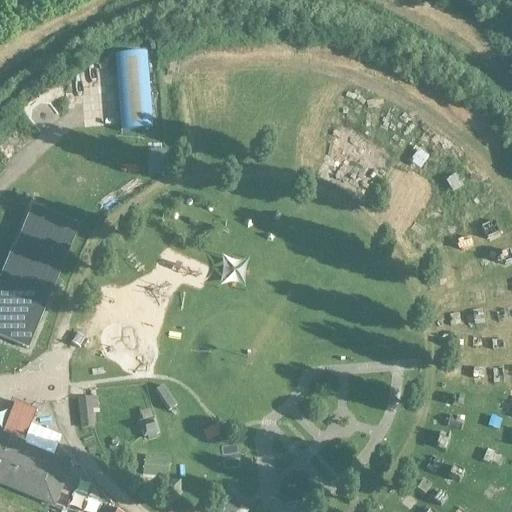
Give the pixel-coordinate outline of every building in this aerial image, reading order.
[(146,54),(114,56),(120,132),(152,130),(146,54)] [(77,227),(35,209),(0,294),(0,337),(26,348),(77,227)] [(90,398),(77,400),(79,418),(92,417),(90,398)] [(153,417),(137,422),(142,438),(158,434),(153,417)] [(0,439),(0,483),(52,505),(68,468),(0,439)]
